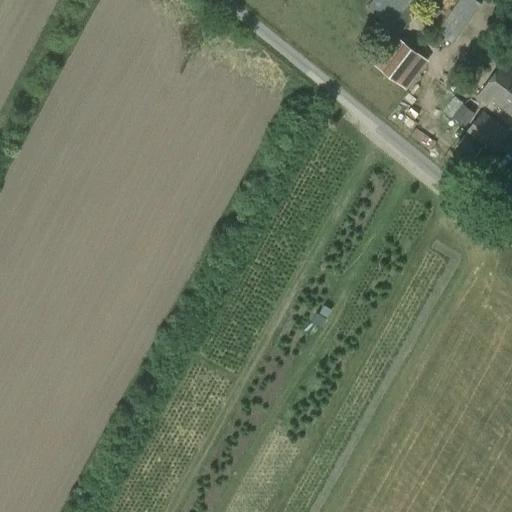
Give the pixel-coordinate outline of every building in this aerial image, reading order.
[(404,25),(421,0),(376,0),(374,4),(404,25)] [(480,3),(475,0),(460,0),(437,32),(451,42),(480,3)] [(427,57),(392,32),(371,61),(405,86),(427,57)] [(511,66),(503,60),(476,96),(487,104),(491,100),(511,116),(511,66)] [(474,114),(455,98),(445,111),(463,127),(474,114)] [(511,134),(481,111),(465,133),(495,156),(511,134)] [(481,148),(464,135),(457,146),(473,158),(481,148)] [(511,179),(499,198),(511,206),(511,179)]
